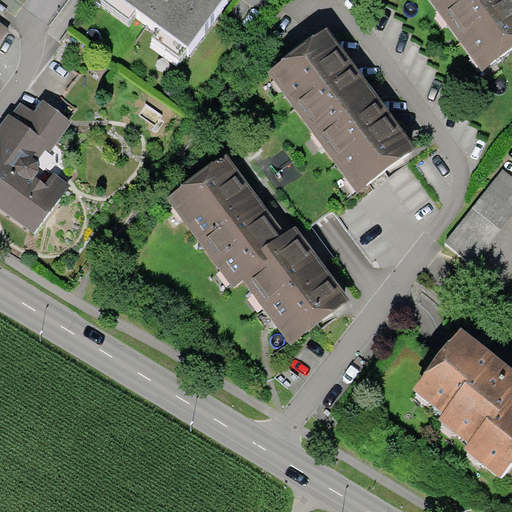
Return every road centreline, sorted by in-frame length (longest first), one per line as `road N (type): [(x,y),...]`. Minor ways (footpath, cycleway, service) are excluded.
road 1 (primary): [(0,289),(369,511)]
road 2 (residential): [(0,108),(27,70),(36,17),(49,0)]
